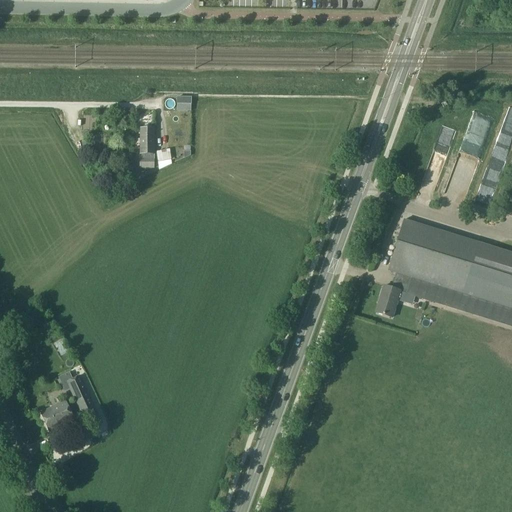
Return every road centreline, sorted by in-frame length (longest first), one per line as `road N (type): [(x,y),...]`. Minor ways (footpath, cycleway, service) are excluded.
road 1 (tertiary): [(240,511),(378,130)]
road 2 (unclassified): [(0,8),(150,11),(184,0)]
road 3 (tertiary): [(378,130),(425,0)]
road 4 (tertiary): [(424,0),(378,130)]
